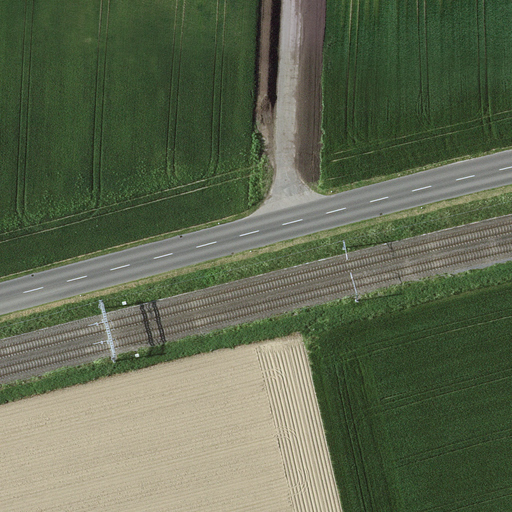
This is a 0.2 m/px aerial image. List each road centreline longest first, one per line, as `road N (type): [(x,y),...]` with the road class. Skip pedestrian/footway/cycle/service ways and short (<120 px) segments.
road 1 (tertiary): [(0,299),(282,225)]
road 2 (tertiary): [(282,225),(511,167)]
road 3 (unclassified): [(282,225),(292,0)]
